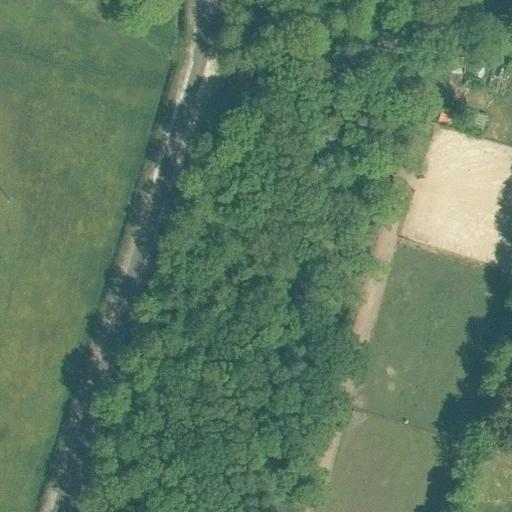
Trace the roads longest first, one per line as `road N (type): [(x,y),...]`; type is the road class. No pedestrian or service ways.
road 1 (unclassified): [(58,511),(202,49),(205,0)]
road 2 (track): [(511,15),(331,52),(237,86),(190,88)]
